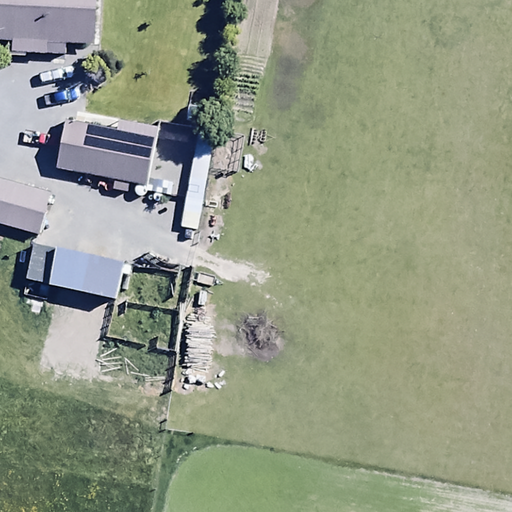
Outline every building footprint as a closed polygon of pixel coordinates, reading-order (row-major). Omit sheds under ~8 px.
[(97,49),(98,0),(0,0),(0,45),(12,46),(11,59),(61,60),(61,48),(97,49)] [(57,172),(63,173),(113,184),(111,194),(126,198),(128,186),(146,191),(159,134),(120,125),(117,136),(72,126),(67,150),(62,149),(57,172)] [(216,136),(198,133),(185,201),(202,205),(216,136)] [(0,229),(38,241),(51,198),(0,182),(0,229)] [(25,281),(33,283),(115,305),(125,270),(57,252),(56,254),(34,248),(25,281)]
